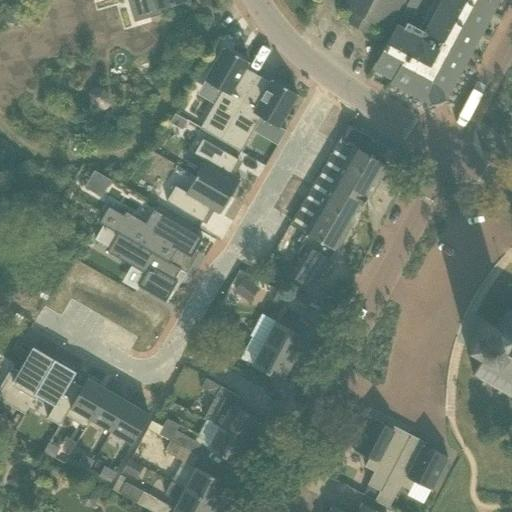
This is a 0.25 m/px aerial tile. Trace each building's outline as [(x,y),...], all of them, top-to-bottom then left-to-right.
[(133,0),(139,19),(158,13),(157,9),(186,0),(133,0)] [(388,31),(404,0),(340,0),(339,4),(355,13),(371,21),(388,31)] [(409,20),(420,0),(408,0),(401,15),(409,20)] [(433,0),(419,27),(469,54),(498,0),(433,0)] [(418,29),(406,23),(403,29),(396,25),(372,68),(392,79),(390,82),(432,104),(432,105),(444,102),(444,101),(469,54),(419,27),(418,29)] [(221,139),(257,76),(245,68),(249,62),(224,48),(205,81),(222,91),(200,127),(221,139)] [(270,83),(257,76),(221,139),(241,151),(261,118),(278,128),(297,95),(272,80),(270,83)] [(183,127),(187,120),(175,113),(171,120),(183,127)] [(348,125),(339,141),(321,171),(291,224),(307,233),(302,242),(307,245),(290,274),(312,287),(335,248),(336,250),(366,198),(369,199),(387,167),(379,162),(387,148),(348,125)] [(205,161),(196,177),(230,197),(240,179),(231,173),(239,160),(203,139),(194,154),(205,161)] [(101,196),(110,180),(94,171),(85,187),(101,196)] [(220,214),(230,197),(196,177),(186,192),(175,186),(166,201),(203,222),(210,209),(220,214)] [(118,233),(169,262),(176,250),(191,258),(203,238),(164,216),(163,218),(155,214),(148,225),(126,212),(123,215),(108,207),(99,221),(104,225),(118,233)] [(104,225),(96,240),(109,247),(118,233),(104,225)] [(36,290),(41,281),(42,280),(52,261),(41,255),(48,243),(28,231),(5,270),(0,267),(0,297),(19,308),(21,305),(31,287),(36,290)] [(169,262),(118,233),(109,247),(107,252),(145,274),(137,286),(165,302),(178,282),(174,280),(181,269),(169,262)] [(308,306),(278,290),(272,300),(303,316),(308,306)] [(483,319),(467,347),(482,356),(472,373),(482,379),(480,383),(483,385),(486,381),(498,388),(496,392),(499,394),(501,390),(511,395),(511,399),(511,401),(511,312),(508,310),(498,328),(483,319)] [(264,343),(293,359),(305,336),(276,321),(264,343)] [(264,343),(262,348),(252,365),(281,381),(293,359),(264,343)] [(215,358),(228,365),(233,355),(220,348),(215,358)] [(54,361),(53,361),(33,349),(19,373),(12,369),(0,390),(0,397),(25,412),(35,395),(54,361)] [(76,372),(54,359),(53,361),(54,361),(35,395),(54,406),(47,418),(59,425),(70,407),(81,387),(70,381),(76,372)] [(90,419),(107,390),(86,378),(81,387),(70,407),(90,419)] [(111,431),(128,402),(107,390),(90,419),(111,431)] [(132,443),(149,414),(128,402),(111,431),(132,443)] [(231,404),(220,426),(249,442),(261,420),(231,404)] [(381,491),(410,434),(394,426),(393,428),(370,417),(353,449),(369,458),(365,467),(374,471),(367,484),(380,491),(381,491)] [(159,435),(171,441),(200,455),(204,446),(189,438),(176,431),(179,425),(167,419),(159,435)] [(237,464),(249,442),(220,426),(208,448),(220,455),(237,464)] [(426,443),(410,434),(381,491),(380,491),(375,501),(389,508),(405,476),(431,490),(448,457),(425,445),(426,443)] [(193,467),(200,455),(171,441),(165,452),(178,459),(178,460),(193,467)] [(44,453),(54,458),(59,450),(49,444),(44,453)] [(94,461),(83,455),(78,464),(89,470),(94,461)] [(100,475),(110,481),(115,472),(104,466),(100,475)] [(215,505),(227,484),(227,483),(197,467),(186,488),(185,489),(215,505)] [(175,511),(211,511),(215,505),(185,489),(186,488),(172,481),(165,494),(178,502),(173,511),(175,511)] [(120,493),(137,503),(153,511),(168,511),(171,507),(125,483),(120,493)] [(345,511),(332,506),(329,511),(378,511),(361,503),(356,511),(345,511)]
